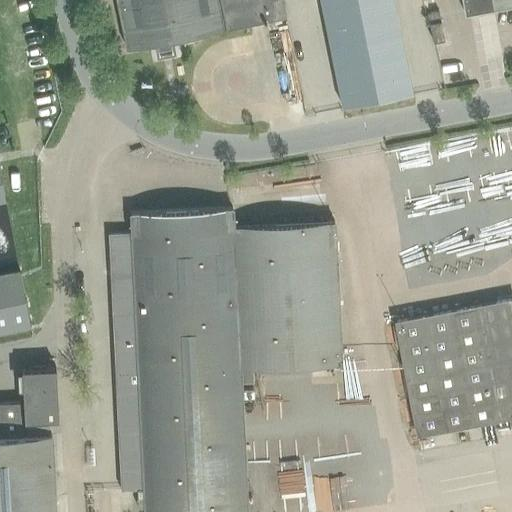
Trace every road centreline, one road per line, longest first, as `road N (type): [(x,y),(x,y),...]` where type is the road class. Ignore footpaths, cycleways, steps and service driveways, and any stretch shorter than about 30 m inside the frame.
road 1 (unclassified): [(79,511),(67,202),(115,103)]
road 2 (unclassified): [(115,103),(158,136),(217,152),(511,103)]
